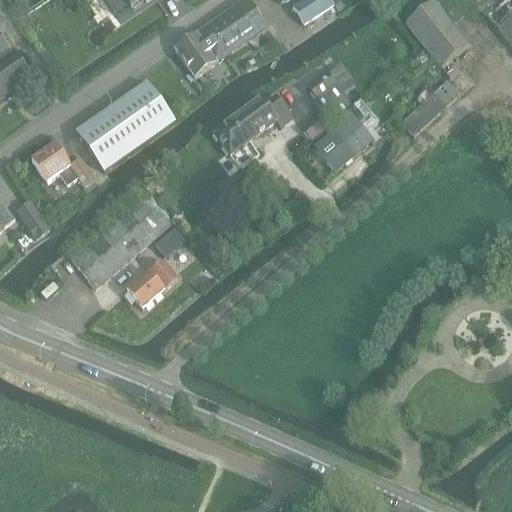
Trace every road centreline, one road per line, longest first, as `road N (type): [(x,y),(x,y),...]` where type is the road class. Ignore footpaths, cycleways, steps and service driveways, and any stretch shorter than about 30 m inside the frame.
road 1 (secondary): [(0,328),(422,511)]
road 2 (residential): [(0,159),(227,0)]
